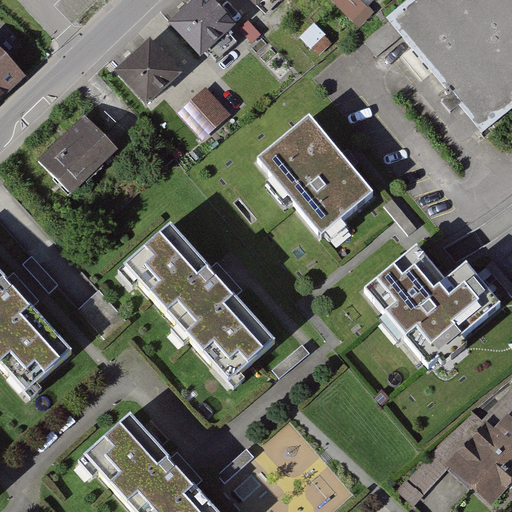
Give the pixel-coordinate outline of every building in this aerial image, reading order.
[(241,30),(213,0),(210,0),(180,27),(209,59),(241,30)] [(271,0),(251,0),(261,10),(271,0)] [(359,0),(332,0),(331,1),(351,22),(366,7),(359,0)] [(511,0),(420,0),(398,18),(493,136),(511,120),(511,0)] [(187,76),(157,43),(124,74),(154,106),(187,76)] [(0,46),(0,107),(31,79),(0,46)] [(232,116),(211,92),(182,118),(202,141),(232,116)] [(376,195),(308,116),(257,160),(325,239),(376,195)] [(123,158),(91,123),(48,162),(80,197),(123,158)] [(126,282),(238,396),(289,346),(177,232),(126,282)] [(446,288),(415,252),(366,293),(428,366),(497,308),(467,271),(446,288)] [(0,371),(31,407),(84,359),(0,265),(0,371)] [(107,339),(127,320),(100,293),(81,313),(107,339)] [(511,405),(450,468),(494,511),(499,511),(511,499),(511,405)] [(87,471),(123,511),(226,511),(143,421),(87,471)] [(221,478),(228,486),(255,462),(247,453),(221,478)] [(246,503),(270,478),(256,464),(231,488),(246,503)]
